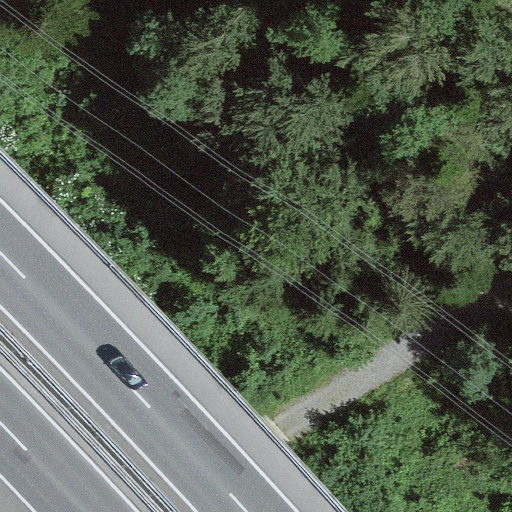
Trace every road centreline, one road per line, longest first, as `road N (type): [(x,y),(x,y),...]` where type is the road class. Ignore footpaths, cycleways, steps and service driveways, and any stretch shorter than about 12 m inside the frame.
road 1 (track): [(0,489),(346,395),(495,296),(511,293)]
road 2 (motorway): [(250,511),(0,249)]
